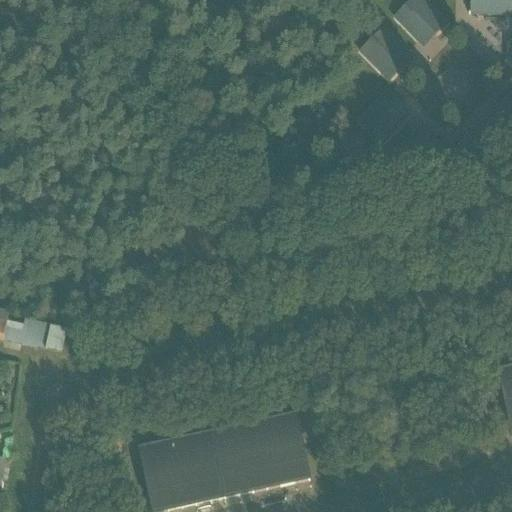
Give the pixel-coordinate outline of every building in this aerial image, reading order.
[(414,0),(393,21),(416,45),(431,31),(437,38),(450,26),(424,0),(414,0)] [(511,0),(471,0),(471,17),(511,17),(511,0)] [(385,30),(359,55),(389,86),(402,72),(395,66),(408,53),(385,30)] [(451,79),(450,79),(455,95),(470,90),(463,69),(449,73),(451,79)] [(388,92),(357,124),(382,149),(407,125),(394,113),(401,105),(388,92)] [(511,141),(511,93),(501,104),(508,111),(495,124),(511,141)] [(468,139),(454,152),(485,183),(511,157),(487,132),(474,145),(468,139)] [(415,133),(391,158),(417,184),(448,153),(435,140),(428,147),(415,133)] [(0,322),(0,344),(4,345),(4,343),(20,346),(22,337),(22,335),(22,334),(6,331),(8,324),(0,322)] [(511,372),(500,375),(504,397),(503,397),(504,398),(505,398),(509,418),(508,418),(508,419),(509,419),(511,431),(511,372)] [(150,498),(151,497),(153,511),(184,511),(312,484),(307,463),(308,463),(308,461),(307,462),(303,442),(304,441),(303,440),(302,440),(298,419),(141,453),(146,475),(145,475),(145,476),(146,476),(150,496),(149,496),(150,498)]
